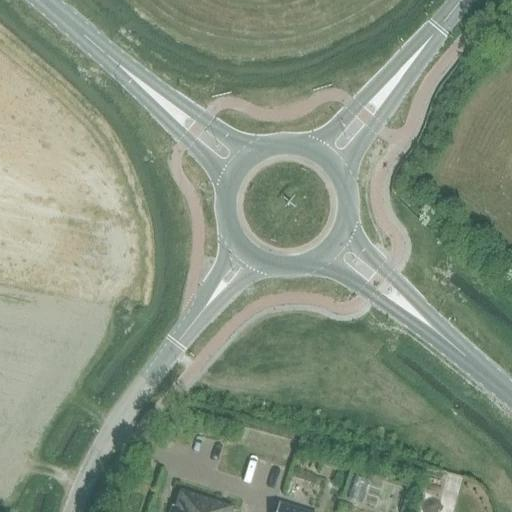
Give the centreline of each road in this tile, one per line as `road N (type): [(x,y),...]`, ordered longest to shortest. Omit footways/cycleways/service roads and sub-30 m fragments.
road 1 (unclassified): [(74,511),(112,430),(176,343)]
road 2 (tertiary): [(440,337),(343,229)]
road 3 (tertiary): [(320,256),(440,337)]
road 4 (tertiary): [(251,153),(134,79)]
road 5 (tertiary): [(134,79),(230,178)]
road 6 (unclassified): [(408,64),(313,148)]
road 7 (unclassified): [(337,169),(408,64)]
road 8 (tertiary): [(134,79),(41,0)]
